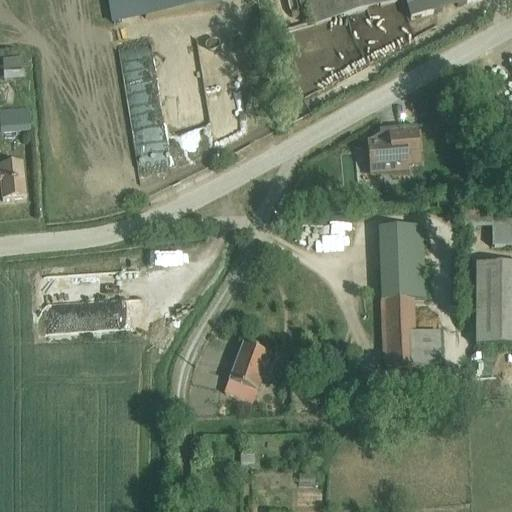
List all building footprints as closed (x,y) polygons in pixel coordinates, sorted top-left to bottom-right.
[(107,0),(112,30),(226,11),(224,0),(107,0)] [(304,0),(313,30),(404,4),(410,24),(486,2),(485,0),(304,0)] [(21,64),(2,67),(3,78),(3,85),(24,82),(23,75),(21,64)] [(27,114),(0,115),(0,131),(1,140),(29,137),(27,114)] [(404,158),(418,157),(416,133),(379,136),(380,148),(368,149),(370,180),(376,180),(387,183),(407,184),(406,172),(404,158)] [(404,158),(406,172),(420,171),(418,157),(404,158)] [(0,196),(1,197),(2,206),(26,204),(22,170),(0,171),(0,196)] [(498,183),(465,185),(466,200),(467,200),(467,208),(478,208),(478,212),(503,211),(502,194),(499,194),(498,183)] [(511,214),(491,215),(458,215),(458,235),(491,234),(491,254),(511,253),(511,214)] [(422,233),(377,235),(381,375),(440,372),(439,338),(415,340),(413,307),(424,306),(422,233)] [(511,271),(475,272),(475,352),(511,352),(511,271)] [(120,280),(122,299),(143,297),(141,278),(120,280)] [(242,351),(225,396),(253,407),(271,362),(242,351)] [(307,384),(291,385),(290,417),(318,419),(318,404),(307,404),(307,384)] [(336,395),(322,395),(323,418),(349,417),(349,416),(376,414),(375,392),(367,392),(367,385),(348,385),(348,389),(336,390),(336,395)]
